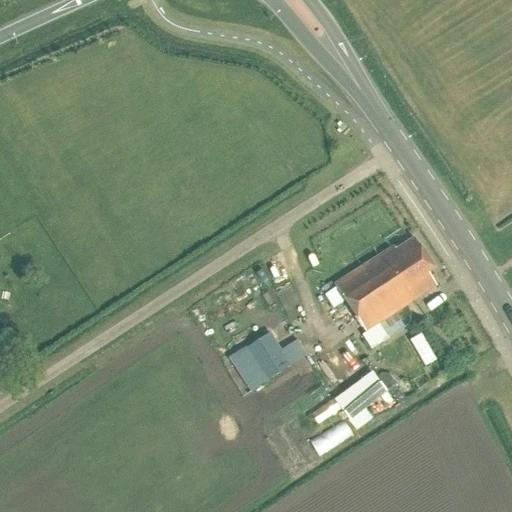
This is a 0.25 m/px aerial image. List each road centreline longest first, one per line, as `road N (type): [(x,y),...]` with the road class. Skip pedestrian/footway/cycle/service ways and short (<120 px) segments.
road 1 (residential): [(0,406),(398,147)]
road 2 (secondary): [(511,321),(398,147)]
